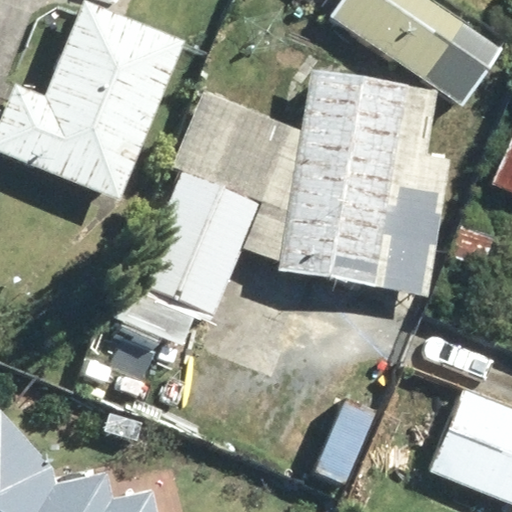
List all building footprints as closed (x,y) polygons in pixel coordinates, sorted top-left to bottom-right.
[(209,48),(87,0),(83,0),(46,94),(16,82),(0,123),(0,154),(122,202),(172,76),(195,85),(209,48)] [(508,47),(438,0),(342,0),(330,18),(466,109),(508,47)] [(183,167),(140,290),(200,312),(218,319),(242,248),(281,261),(279,270),(433,297),(449,157),(427,155),(434,89),(409,87),(410,81),(310,69),(303,133),(202,90),(177,165),(183,167)] [(511,140),(494,185),(511,191),(511,140)] [(186,352),(200,312),(140,290),(122,344),(155,355),(159,342),(186,352)] [(511,409),(463,384),(424,460),(511,504),(511,409)] [(0,511),(153,511),(148,491),(106,501),(99,469),(51,480),(47,463),(0,409),(0,511)]
